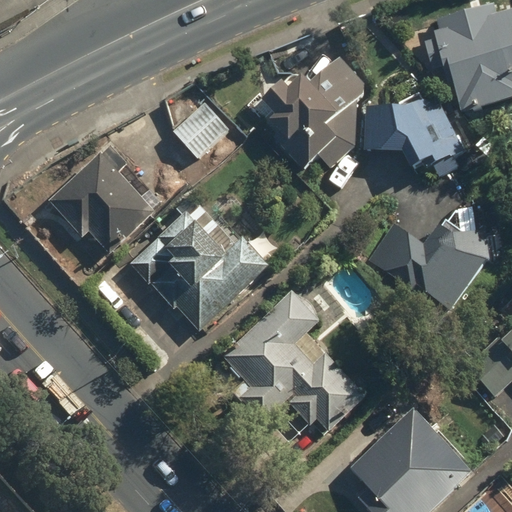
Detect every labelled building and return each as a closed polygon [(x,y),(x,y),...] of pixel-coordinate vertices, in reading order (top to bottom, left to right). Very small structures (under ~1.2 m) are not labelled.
[(511,10),(499,14),(496,1),(439,18),(464,107),(511,92),(511,10)] [(299,86),(275,85),(272,143),(295,144),(294,164),(347,167),(348,148),(407,151),(419,169),(440,157),(445,165),(474,152),(446,103),(368,99),(369,62),(321,61),(321,76),(299,75),(299,86)] [(233,126),(208,103),(179,134),(204,158),(233,126)] [(98,230),(121,253),(163,211),(105,153),(54,205),(89,239),(98,230)] [(432,282),(457,304),(511,241),(511,210),(461,165),(378,260),(419,296),(432,282)] [(237,247),(199,207),(139,265),(207,336),(278,267),(248,237),(237,247)] [(333,320),(297,285),(228,355),(254,380),(236,398),(265,427),(290,402),(314,425),(321,417),(337,432),(368,400),(310,343),(333,320)] [(511,333),(474,369),(499,397),(511,385),(511,333)] [(357,498),(370,511),(443,511),(486,471),(423,405),(355,470),(370,486),(357,498)]
